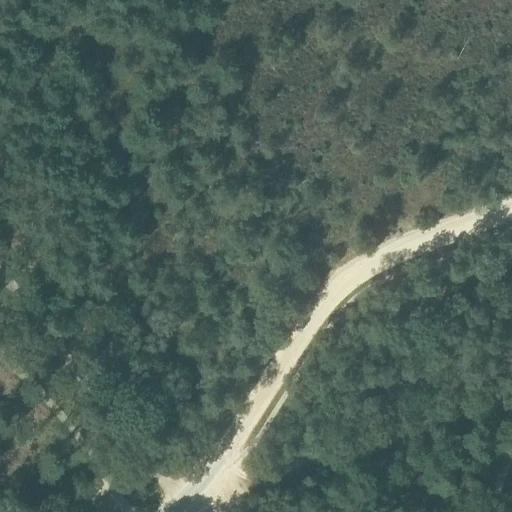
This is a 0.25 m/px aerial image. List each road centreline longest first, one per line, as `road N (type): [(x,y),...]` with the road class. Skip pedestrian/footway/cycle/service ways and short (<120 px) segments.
road 1 (unclassified): [(182,499),(224,461),(334,291),(381,258),(511,208)]
road 2 (track): [(511,403),(501,406),(506,468),(489,511)]
